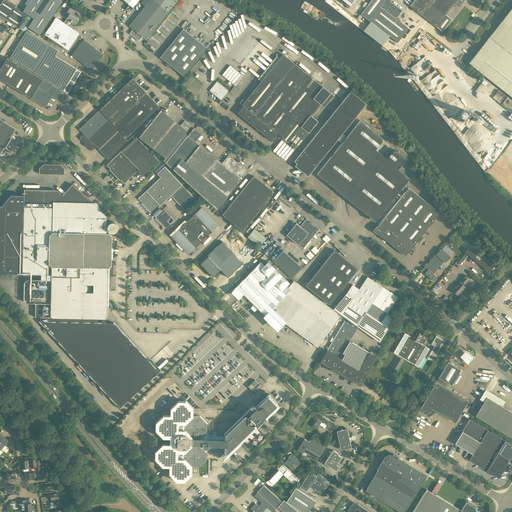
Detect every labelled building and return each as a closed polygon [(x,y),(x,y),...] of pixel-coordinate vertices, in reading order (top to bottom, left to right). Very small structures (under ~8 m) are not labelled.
[(3,0),(0,5),(0,15),(17,26),(25,14),(3,0)] [(63,1),(60,0),(30,0),(23,11),(34,18),(28,27),(40,35),(63,1)] [(123,0),(129,5),(125,9),(129,12),(139,0),(123,0)] [(132,22),(129,26),(132,28),(133,29),(130,33),(139,40),(139,39),(142,36),(146,39),(168,12),(177,0),(143,0),(141,3),(145,6),(132,22)] [(371,0),(361,14),(397,43),(408,28),(396,18),(402,10),(388,0),(371,0)] [(413,0),(409,6),(436,27),(445,14),(454,4),(456,0),(413,0)] [(511,7),(469,63),(511,97),(511,7)] [(44,34),(68,50),(79,33),(75,31),(67,25),(69,21),(75,25),(79,19),(75,17),(76,16),(73,14),(75,12),(70,8),(66,13),(69,15),(64,23),(56,17),(44,34)] [(445,14),(436,27),(442,32),(452,20),(445,14)] [(26,15),(17,27),(24,32),(32,19),(26,15)] [(183,29),(170,45),(163,54),(160,57),(183,76),(187,71),(191,66),(206,48),(183,29)] [(10,58),(33,72),(68,93),(69,91),(74,83),(79,74),(81,72),(55,56),(58,51),(26,31),(10,58)] [(71,55),(91,71),(101,58),(103,55),(101,53),(84,39),(71,55)] [(240,109),(237,113),(274,143),(280,136),(288,142),(290,140),(298,146),(318,121),(312,116),(331,93),(319,84),(323,79),(315,73),(311,77),(283,54),(280,58),(277,56),(258,79),(261,82),(242,105),(243,106),(240,109)] [(0,78),(10,85),(31,98),(42,79),(7,57),(0,68),(0,78)] [(244,76),(230,65),(222,75),(236,86),(244,76)] [(99,110),(103,114),(113,124),(126,138),(159,106),(133,80),(132,78),(126,84),(99,110)] [(62,91),(42,79),(31,98),(44,106),(46,104),(51,96),(57,100),(62,91)] [(228,91),(217,81),(209,91),(221,100),(228,91)] [(476,93),(477,93),(476,94),(477,96),(480,99),(482,99),(483,98),(485,96),(487,97),(492,91),(481,83),(476,89),(478,90),(476,93)] [(233,95),(238,90),(233,86),(229,92),(233,95)] [(511,101),(498,90),(492,98),(511,113),(511,101)] [(366,104),(350,91),(294,161),(298,165),(299,169),(303,169),(304,173),(308,176),(366,104)] [(108,159),(128,140),(103,114),(99,110),(79,129),(83,134),(79,138),(91,151),(96,147),(108,159)] [(153,148),(165,158),(185,134),(187,131),(191,126),(188,123),(184,120),(180,125),(175,121),(172,119),(161,110),(139,137),(153,148)] [(0,153),(15,129),(0,119),(0,153)] [(375,221),(401,189),(405,184),(410,178),(398,169),(407,158),(360,120),(317,174),(369,216),(371,220),(375,221)] [(217,209),(241,179),(241,178),(248,170),(244,167),(240,164),(239,164),(237,162),(228,155),(222,163),(195,142),(201,134),(194,128),(187,136),(185,134),(165,158),(163,161),(166,163),(217,209)] [(159,161),(136,137),(106,166),(123,184),(137,171),(142,177),(159,161)] [(39,173),(64,174),(64,169),(60,164),(44,164),(39,168),(39,173)] [(160,206),(171,196),(185,210),(196,200),(195,199),(165,167),(164,166),(157,174),(160,177),(138,199),(152,213),(153,214),(152,215),(152,216),(153,217),(154,216),(155,216),(155,217),(166,228),(166,227),(171,223),(174,220),(163,209),(160,206)] [(235,225),(243,231),(274,192),(253,176),(222,215),(235,225)] [(424,200),(405,184),(401,189),(405,192),(377,226),(376,226),(373,230),(377,234),(378,234),(405,255),(440,213),(424,200)] [(2,206),(0,205),(0,273),(8,274),(8,276),(12,276),(12,274),(41,274),(41,280),(27,279),(24,283),(24,300),(27,303),(36,303),(35,317),(40,317),(40,321),(39,321),(120,409),(159,372),(113,322),(113,323),(105,323),(105,318),(106,318),(107,317),(108,302),(108,291),(110,291),(111,276),(108,276),(108,268),(111,265),(112,236),(109,233),(106,233),(107,217),(95,202),(78,202),(65,202),(65,197),(57,190),(24,189),(24,195),(23,195),(23,194),(11,194),(11,195),(10,195),(10,196),(2,206)] [(211,207),(207,210),(214,217),(218,214),(211,207)] [(207,210),(204,214),(211,221),(214,217),(207,210)] [(204,214),(200,217),(207,224),(211,221),(204,214)] [(218,214),(214,217),(221,225),(225,221),(218,214)] [(200,217),(196,221),(203,228),(207,224),(200,217)] [(214,217),(211,221),(218,228),(221,225),(214,217)] [(296,223),(286,235),(303,249),(319,229),(306,218),(300,226),(296,223)] [(196,221),(193,224),(200,231),(203,228),(196,221)] [(211,221),(207,224),(214,232),(218,228),(211,221)] [(109,224),(108,225),(107,227),(108,230),(110,232),(113,233),(115,232),(117,231),(118,228),(118,227),(117,225),(116,223),(114,222),(112,222),(109,224)] [(193,224),(189,227),(196,235),(200,231),(193,224)] [(207,224),(203,228),(210,235),(214,232),(207,224)] [(189,227),(186,231),(193,238),(196,235),(189,227)] [(203,228),(200,231),(207,239),(210,235),(203,228)] [(246,238),(259,248),(266,239),(253,229),(246,238)] [(186,231),(182,234),(189,242),(193,238),(186,231)] [(200,231),(196,235),(203,242),(207,239),(200,231)] [(182,234),(178,238),(185,245),(189,242),(182,234)] [(196,235),(193,238),(199,245),(203,242),(196,235)] [(178,238),(174,242),(181,249),(185,245),(178,238)] [(193,238),(189,242),(196,249),(199,245),(193,238)] [(207,255),(208,256),(200,264),(211,276),(212,275),(214,276),(221,270),(228,277),(243,263),(222,241),(207,255)] [(189,242),(185,245),(192,252),(196,249),(189,242)] [(185,245),(181,249),(188,256),(192,252),(185,245)] [(466,251),(473,257),(481,264),(488,272),(494,265),(471,245),(466,251)] [(436,254),(421,271),(424,274),(424,273),(433,281),(437,277),(433,273),(444,261),(445,262),(450,256),(441,248),(436,254)] [(305,285),(329,304),(338,293),(358,269),(343,257),(344,255),(345,256),(344,254),(345,252),(343,251),(341,249),(338,253),(334,250),(331,254),(321,265),(317,262),(308,274),(312,277),(305,285)] [(283,252),(274,262),(292,279),(301,268),(283,252)] [(151,254),(144,254),(140,254),(139,269),(155,269),(155,264),(151,264),(151,254)] [(285,323),(317,347),(340,315),(294,281),(289,287),(287,285),(290,282),(268,261),(264,265),(261,261),(232,290),(240,297),(243,294),(253,304),(251,307),(255,310),(257,308),(265,315),(265,314),(268,317),(268,318),(275,325),(279,322),(283,326),(285,323)] [(464,287),(463,287),(470,279),(465,275),(451,290),(457,295),(464,287)] [(346,293),(333,309),(356,326),(382,287),(382,286),(378,284),(367,277),(362,285),(359,289),(352,284),(346,293)] [(482,286),(479,283),(474,289),(477,292),(482,286)] [(382,287),(356,326),(358,327),(379,342),(393,318),(386,314),(398,297),(382,287)] [(240,297),(232,290),(230,293),(237,300),(240,297)] [(277,332),(283,326),(279,322),(275,325),(268,318),(268,317),(265,314),(265,315),(262,318),(277,332)] [(325,354),(320,362),(332,369),(332,368),(333,369),(334,369),(334,370),(335,371),(337,372),(338,372),(339,373),(340,373),(341,373),(340,374),(352,381),(360,385),(376,357),(369,353),(362,348),(361,347),(350,341),(352,337),(358,327),(345,319),(328,348),(326,352),(325,354)] [(423,334),(416,330),(411,337),(409,336),(407,334),(405,333),(394,352),(418,366),(429,348),(418,342),(423,334)] [(427,358),(433,361),(445,341),(436,335),(431,344),(434,346),(427,358)] [(465,351),(460,357),(467,363),(472,358),(465,351)] [(397,357),(388,373),(394,377),(403,360),(397,357)] [(448,362),(419,411),(424,414),(428,416),(429,417),(431,415),(435,411),(455,423),(468,401),(449,389),(452,385),(461,370),(448,362)] [(248,386),(251,390),(255,393),(254,393),(257,391),(261,387),(259,384),(259,385),(254,380),(255,380),(248,386)] [(216,431),(212,431),(212,433),(208,433),(209,431),(207,431),(207,423),(200,416),(193,416),(193,409),(186,401),(178,401),(170,408),(170,415),(163,415),(156,422),(156,430),(163,438),(170,438),(170,444),(163,444),(155,451),(155,459),(162,466),(169,467),(169,473),(176,481),(184,481),(192,474),(192,467),(199,467),(206,460),(206,452),(213,453),(213,450),(215,450),(217,450),(217,453),(224,453),(224,459),(264,421),(265,422),(265,421),(267,419),(266,418),(280,405),(268,393),(255,406),(253,403),(250,406),(249,406),(250,407),(233,424),(233,423),(230,420),(227,419),(225,419),(222,419),(219,421),(217,423),(216,426),(216,431)] [(487,397),(476,415),(511,437),(511,411),(509,410),(487,397)] [(325,427),(328,429),(333,432),(337,426),(334,424),(334,425),(332,423),(322,416),(321,417),(319,418),(318,419),(317,419),(314,423),(312,426),(316,429),(321,422),(326,425),(325,427)] [(454,443),(457,445),(472,454),(469,460),(495,476),(499,478),(501,475),(502,473),(507,465),(508,463),(507,462),(509,460),(510,461),(511,456),(511,444),(469,419),(461,431),(459,434),(454,443)] [(351,436),(352,435),(348,433),(347,429),(343,430),(342,429),(341,430),(336,431),(337,435),(333,441),(340,445),(340,449),(344,448),(346,450),(347,448),(351,447),(350,443),(353,439),(351,439),(351,436)] [(304,439),(297,450),(314,461),(318,455),(319,456),(325,447),(311,438),(309,441),(304,439)] [(334,451),(332,451),(332,452),(330,451),(329,453),(330,454),(325,462),(325,464),(335,470),(337,470),(338,467),(338,465),(336,464),(341,457),(338,454),(337,453),(334,451)] [(397,458),(398,457),(397,456),(388,451),(377,468),(378,469),(365,490),(400,511),(404,511),(424,480),(426,475),(397,458)] [(288,467),(292,471),(297,466),(300,462),(291,454),(288,458),(287,460),(284,463),(288,467)] [(36,460),(36,459),(30,460),(31,470),(31,467),(37,467),(37,470),(40,470),(39,460),(36,460)] [(28,468),(28,471),(31,470),(30,460),(30,461),(28,461),(28,460),(21,461),(22,468),(28,468)] [(282,464),(265,482),(271,487),(282,475),(294,485),(299,479),(282,464)] [(5,482),(0,482),(0,483),(6,482),(11,482),(13,481),(12,478),(16,478),(15,472),(12,472),(11,471),(6,467),(3,470),(7,473),(7,479),(4,479),(5,482)] [(324,482),(326,479),(318,474),(316,476),(310,472),(300,487),(306,492),(309,487),(321,494),(325,488),(325,487),(326,486),(326,484),(325,484),(325,483),(324,482)] [(14,485),(6,486),(6,482),(0,483),(1,489),(5,489),(5,493),(15,492),(14,485)] [(50,482),(41,483),(41,486),(44,485),(45,492),(53,491),(52,485),(51,485),(50,482)] [(258,499),(262,504),(267,507),(271,511),(275,508),(276,509),(278,507),(284,511),(298,511),(284,500),(282,502),(263,485),(254,496),(258,499)] [(295,488),(286,501),(302,511),(308,511),(316,501),(295,488)] [(475,511),(476,511),(475,510),(475,509),(474,508),(475,507),(467,502),(468,501),(465,499),(464,502),(465,503),(460,510),(437,496),(432,493),(426,489),(412,511),(475,511)] [(50,494),(51,499),(59,499),(58,493),(57,493),(56,490),(53,491),(47,491),(47,494),(50,494)] [(54,502),(54,507),(62,507),(61,501),(60,501),(60,498),(59,499),(51,499),(50,499),(51,502),(54,502)] [(31,503),(28,503),(28,499),(19,500),(19,504),(22,504),(22,511),(25,510),(34,509),(34,505),(31,506),(31,503)]
